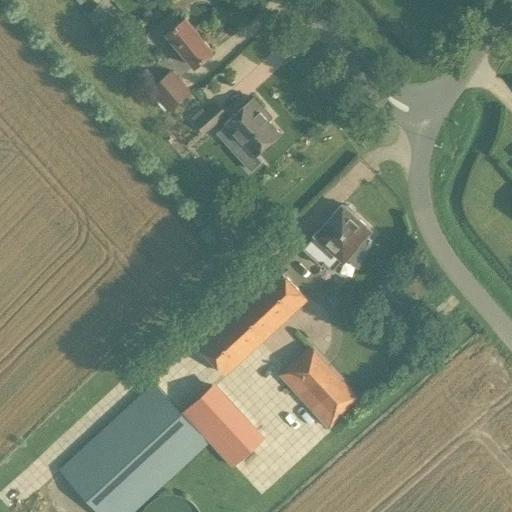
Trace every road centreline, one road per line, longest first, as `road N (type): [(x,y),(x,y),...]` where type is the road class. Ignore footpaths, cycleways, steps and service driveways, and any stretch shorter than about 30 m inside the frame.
road 1 (residential): [(511,341),(429,231),(418,106)]
road 2 (unclassified): [(418,106),(377,88),(299,0)]
road 3 (unclassified): [(418,106),(449,93),(504,0)]
